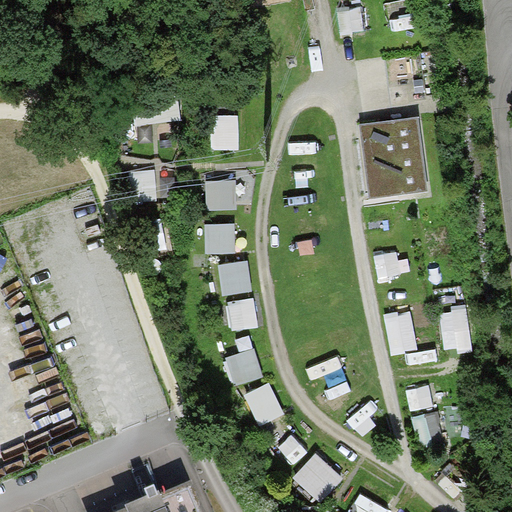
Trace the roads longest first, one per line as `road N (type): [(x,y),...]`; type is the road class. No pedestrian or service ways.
road 1 (track): [(36,113),(73,136),(97,173),(186,420),(238,511)]
road 2 (track): [(511,244),(492,0)]
road 3 (residential): [(186,420),(0,501)]
